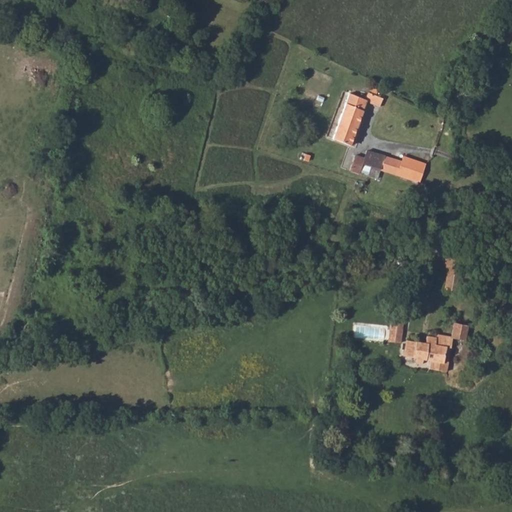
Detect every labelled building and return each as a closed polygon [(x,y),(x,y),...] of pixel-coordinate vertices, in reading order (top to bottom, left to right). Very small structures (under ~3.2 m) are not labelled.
[(351,93),(340,121),(357,127),(365,106),(375,110),(377,105),(381,106),(383,99),(379,96),(379,94),(378,92),(376,91),(372,92),(371,94),(368,94),(366,99),(351,93)] [(340,121),(333,140),(350,145),(357,127),(340,121)] [(350,170),(358,173),(362,158),(355,156),(350,170)] [(384,158),(380,172),(398,177),(403,163),(384,158)] [(403,163),(398,177),(411,181),(418,162),(404,158),(403,163)] [(418,162),(411,181),(419,185),(427,165),(418,162)] [(462,254),(444,252),(443,263),(449,264),(442,294),(455,295),(460,269),(458,269),(462,254)] [(432,280),(420,277),(417,290),(429,293),(432,280)] [(390,319),(389,328),(401,328),(402,319),(390,319)] [(454,323),(451,337),(465,340),(468,325),(454,323)] [(401,328),(389,328),(388,341),(401,342),(401,328)] [(403,356),(413,358),(416,358),(416,360),(416,361),(416,362),(416,363),(417,364),(419,365),(420,365),(421,364),(422,363),(423,362),(423,360),(444,363),(446,346),(435,344),(436,337),(426,335),(424,343),(406,340),(403,356)]
